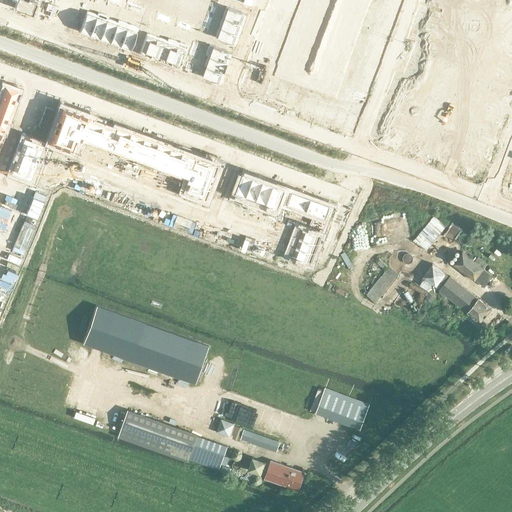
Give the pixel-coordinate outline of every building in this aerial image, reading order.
[(13,6),(13,7),(14,8),(31,14),(32,14),(33,13),(36,3),(37,3),(37,2),(30,0),(16,0),(14,6),(13,6)] [(273,0),(272,6),(293,14),(295,15),(298,5),(296,4),(296,5),(283,0),(273,0)] [(375,0),(372,8),(393,16),(396,17),(399,7),(380,0),(375,0)] [(487,0),(486,4),(504,11),(508,0),(487,0)] [(226,6),(223,17),(244,24),(247,14),(248,14),(226,6)] [(272,6),(268,15),(289,23),(293,14),(272,6)] [(421,6),(418,17),(437,24),(440,13),(421,6)] [(370,7),(366,18),(368,19),(368,18),(389,26),(393,16),(372,8),(370,7)] [(87,10),(79,32),(80,32),(90,35),(97,14),(87,10)] [(97,14),(90,35),(99,39),(100,39),(107,18),(108,18),(109,16),(98,12),(97,14)] [(265,24),(286,32),(286,31),(289,23),(268,15),(265,24)] [(223,17),(219,27),(240,34),(244,24),(223,17)] [(418,17),(414,27),(433,34),(437,24),(418,17)] [(107,18),(100,39),(110,43),(118,22),(117,21),(108,18),(107,18)] [(368,19),(364,29),(385,37),(386,36),(385,36),(389,26),(368,18),(368,19)] [(118,22),(110,43),(120,46),(129,23),(118,19),(117,21),(118,22)] [(129,23),(120,46),(130,50),(130,51),(139,27),(129,23)] [(265,24),(262,33),(285,42),(289,32),(286,31),(286,32),(265,24)] [(219,27),(215,37),(237,45),(237,44),(240,34),(219,27)] [(414,27),(410,37),(418,40),(429,44),(433,34),(414,27)] [(147,32),(139,53),(145,56),(149,58),(157,36),(147,32)] [(363,32),(359,42),(380,50),(384,40),(363,32)] [(262,33),(258,42),(282,51),(285,42),(262,33)] [(157,36),(149,58),(155,59),(160,61),(167,40),(157,36)] [(167,40),(160,61),(166,63),(170,65),(178,41),(168,37),(167,40)] [(418,40),(412,58),(423,62),(429,44),(418,40)] [(178,41),(170,65),(180,69),(189,45),(178,41)] [(255,51),(278,60),(282,51),(258,42),(256,50),(255,51)] [(359,42),(355,52),(376,60),(380,50),(359,42)] [(209,44),(205,55),(208,56),(208,55),(229,63),(229,62),(233,53),(233,52),(209,44)] [(355,52),(352,63),(357,65),(357,64),(373,70),(376,60),(355,52)] [(208,56),(204,66),(206,67),(207,66),(226,73),(225,74),(226,74),(230,62),(229,62),(229,63),(208,55),(208,56)] [(511,58),(505,56),(499,71),(511,76),(511,58)] [(412,58),(405,76),(416,80),(423,62),(412,58)] [(184,69),(183,70),(192,73),(192,72),(194,65),(195,65),(195,64),(187,61),(186,62),(187,62),(184,69)] [(353,74),(353,75),(372,81),(375,72),(376,72),(376,71),(373,70),(357,64),(357,65),(353,74)] [(203,76),(203,77),(222,84),(222,83),(225,74),(226,73),(207,66),(206,67),(203,76)] [(243,88),(242,88),(243,89),(253,92),(263,96),(270,77),(250,70),(249,69),(249,70),(243,88)] [(511,76),(499,71),(493,86),(511,94),(511,76)] [(349,72),(345,84),(349,85),(368,92),(369,91),(368,91),(372,81),(353,75),(353,74),(349,72)] [(397,73),(393,83),(412,90),(416,80),(405,76),(397,73)] [(270,77),(263,96),(264,96),(273,99),(273,100),(274,100),(283,103),(284,103),(290,84),(270,77)] [(0,105),(11,109),(17,93),(15,89),(0,83),(0,105)] [(283,103),(282,106),(283,106),(293,110),(302,87),(291,83),(290,84),(284,103),(283,103)] [(393,83),(390,94),(408,101),(412,90),(393,83)] [(310,90),(301,113),(302,113),(311,117),(312,117),(321,94),(310,90)] [(493,92),(489,103),(508,110),(511,99),(493,92)] [(321,94),(312,117),(322,121),(330,100),(331,97),(321,94)] [(330,100),(322,121),(332,124),(340,103),(330,100)] [(332,124),(332,125),(333,125),(342,128),(351,105),(340,101),(340,103),(332,124)] [(489,103),(485,113),(504,120),(508,110),(489,103)] [(0,126),(4,128),(11,109),(0,105),(0,126)] [(351,105),(342,128),(352,132),(353,132),(362,109),(351,105)] [(62,106),(49,142),(72,150),(76,139),(81,141),(82,139),(189,179),(184,191),(207,200),(220,165),(116,126),(114,130),(89,120),(91,116),(62,106)] [(485,113),(482,123),(501,130),(504,120),(485,113)] [(378,119),(371,138),(381,142),(388,123),(378,119)] [(388,123),(381,142),(391,146),(398,127),(388,123)] [(482,123),(478,134),(497,141),(501,130),(482,123)] [(398,127),(391,146),(401,150),(408,131),(398,127)] [(408,131),(401,150),(412,153),(419,134),(408,131)] [(419,134),(412,153),(422,157),(429,138),(419,134)] [(24,137),(20,149),(42,158),(45,159),(49,147),(24,137)] [(438,141),(431,160),(443,165),(449,146),(438,141)] [(450,143),(444,162),(464,169),(471,150),(450,143)] [(20,149),(16,161),(38,169),(42,158),(20,149)] [(471,150),(464,169),(485,177),(492,158),(471,150)] [(16,161),(11,172),(34,181),(38,169),(16,161)] [(244,173),(235,196),(245,200),(246,200),(247,197),(254,177),(244,173)] [(254,177),(247,197),(256,200),(257,201),(264,181),(254,177)] [(256,200),(255,204),(266,208),(274,185),(264,181),(257,201),(256,200)] [(274,185),(266,208),(276,212),(280,201),(283,194),(285,188),(274,185)] [(293,191),(288,204),(307,210),(312,198),(293,191)] [(312,198),(307,210),(318,215),(316,221),(324,224),(331,205),(312,198)] [(434,217),(414,241),(426,250),(446,226),(434,217)] [(452,222),(442,240),(452,246),(462,227),(452,222)] [(296,236),(295,237),(299,238),(299,237),(318,244),(322,235),(318,234),(312,231),(299,227),(296,236)] [(296,246),(315,253),(318,244),(299,237),(299,238),(296,246)] [(292,245),(289,255),(312,263),(315,253),(296,246),(292,245)] [(484,268),(463,251),(453,263),(475,280),(484,268)] [(433,264),(423,276),(437,287),(446,275),(433,264)] [(390,266),(366,294),(376,302),(399,274),(390,266)] [(450,275),(439,290),(467,312),(480,323),(491,308),(479,298),(450,275)] [(196,383),(209,345),(96,305),(83,343),(196,383)] [(369,404),(324,388),(315,412),(359,429),(369,404)] [(219,469),(227,446),(197,436),(191,454),(185,452),(192,433),(128,411),(118,437),(188,461),(189,458),(219,469)] [(94,422),(95,416),(76,412),(75,417),(94,422)] [(233,424),(221,420),(216,432),(229,437),(235,440),(235,438),(239,440),(241,437),(249,439),(248,442),(276,452),(280,442),(233,426),(233,424)] [(253,456),(248,469),(262,474),(267,461),(253,456)] [(303,472),(270,460),(264,478),(297,489),(303,472)]
